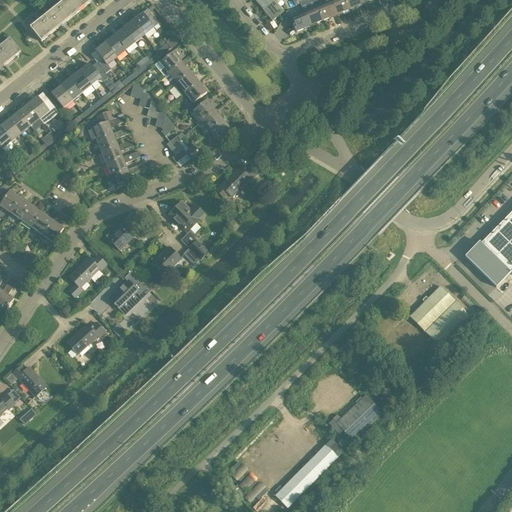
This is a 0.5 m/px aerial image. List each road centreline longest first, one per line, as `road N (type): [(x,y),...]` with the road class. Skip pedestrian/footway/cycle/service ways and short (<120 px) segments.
road 1 (motorway): [(511,36),(260,301),(35,511)]
road 2 (motorway): [(68,511),(284,309),(511,72)]
road 3 (unclassified): [(185,482),(393,277),(418,238)]
road 4 (residential): [(0,102),(131,0)]
road 5 (residential): [(161,0),(265,123)]
road 6 (residential): [(281,55),(371,18),(388,22),(404,44)]
road 7 (unclassified): [(511,331),(418,238)]
road 8 (unclassified): [(420,225),(455,211),(511,147)]
